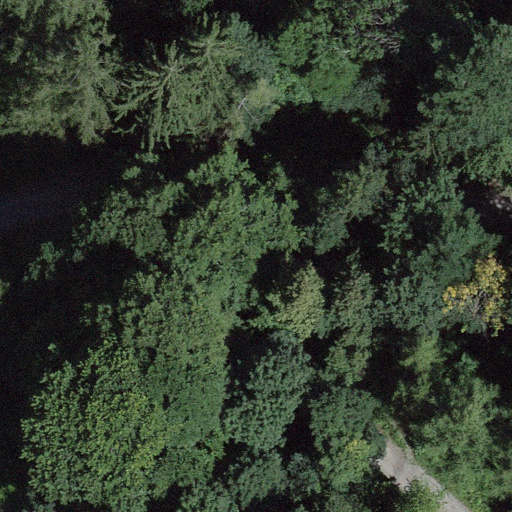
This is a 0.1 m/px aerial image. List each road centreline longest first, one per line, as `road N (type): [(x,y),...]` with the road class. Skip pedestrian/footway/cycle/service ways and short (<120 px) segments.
road 1 (track): [(452,511),(108,222),(49,203),(0,218)]
road 2 (track): [(511,204),(292,170),(123,179),(49,203)]
road 3 (track): [(169,511),(220,480),(261,408),(245,336)]
